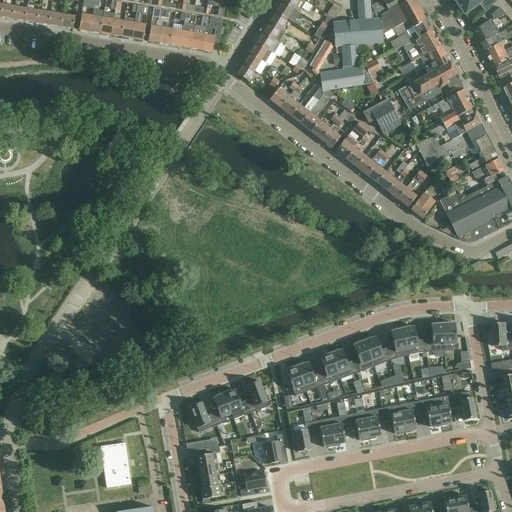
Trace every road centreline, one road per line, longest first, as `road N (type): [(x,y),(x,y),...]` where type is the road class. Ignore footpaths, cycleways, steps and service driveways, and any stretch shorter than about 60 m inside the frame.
road 1 (residential): [(491,433),(289,472),(276,484),(280,504),(298,509),(498,471)]
road 2 (residential): [(185,511),(164,397),(374,319),(468,307)]
road 3 (unclassified): [(9,430),(28,370),(221,76)]
road 4 (residential): [(511,234),(468,251),(418,230),(221,76)]
road 5 (residential): [(221,76),(197,59),(0,27)]
road 6 (tertiary): [(511,149),(437,0)]
road 7 (residential): [(491,433),(468,307)]
